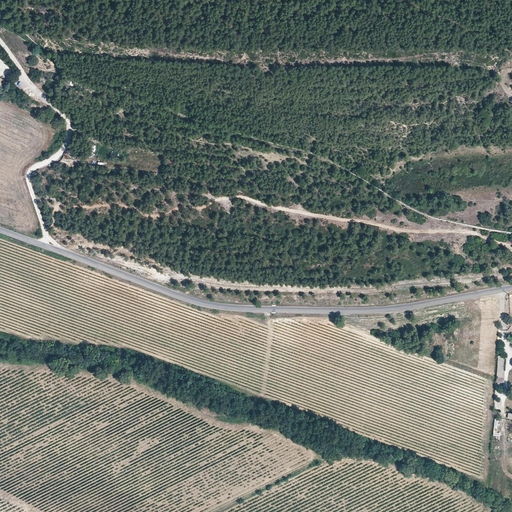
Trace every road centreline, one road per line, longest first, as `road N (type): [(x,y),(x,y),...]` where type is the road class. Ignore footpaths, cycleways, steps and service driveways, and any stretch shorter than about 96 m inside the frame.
road 1 (tertiary): [(0,231),(205,304),(334,310),(511,288)]
road 2 (track): [(215,200),(240,196),(413,232),(465,231),(511,249)]
